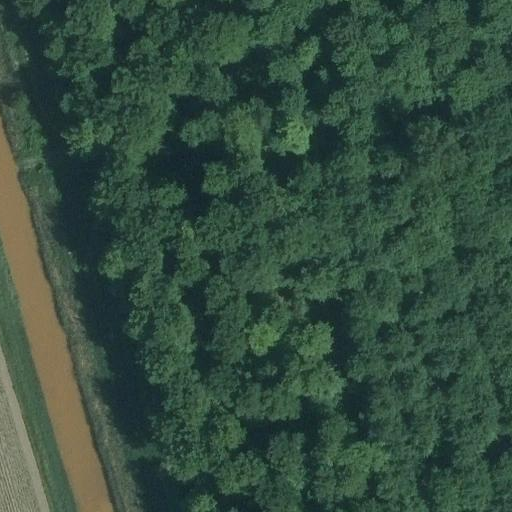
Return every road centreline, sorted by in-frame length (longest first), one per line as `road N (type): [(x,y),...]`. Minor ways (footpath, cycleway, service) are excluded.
road 1 (track): [(59,159),(158,511)]
road 2 (track): [(243,159),(59,159),(9,0)]
